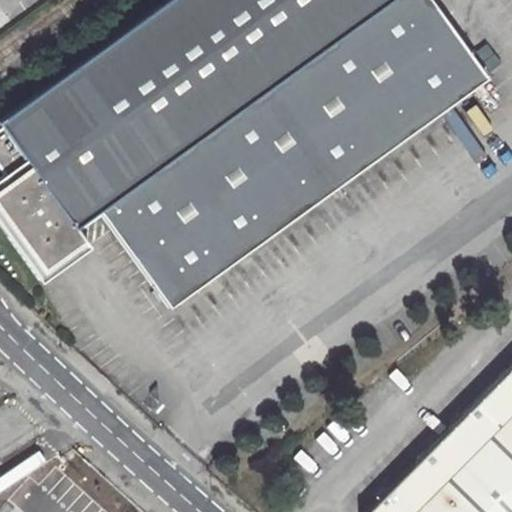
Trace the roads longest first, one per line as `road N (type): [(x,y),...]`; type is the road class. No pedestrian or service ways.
road 1 (tertiary): [(0,319),(208,511)]
road 2 (unknown): [(86,282),(198,412)]
